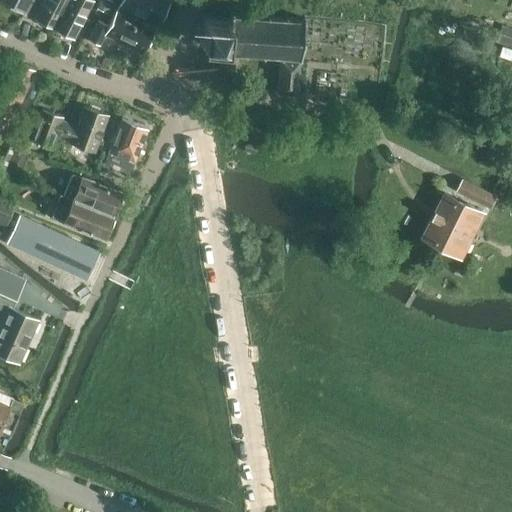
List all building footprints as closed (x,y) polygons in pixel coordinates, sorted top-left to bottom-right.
[(0,0),(24,13),(25,12),(31,0),(0,0)] [(54,28),(67,0),(42,0),(34,18),(54,28)] [(74,38),(93,0),(67,0),(54,28),(74,38)] [(106,13),(112,1),(109,0),(101,0),(97,9),(106,13)] [(158,23),(169,2),(164,0),(122,0),(120,5),(158,23)] [(143,54),(158,23),(120,5),(110,25),(98,20),(89,39),(100,45),(105,35),(143,54)] [(300,60),(304,20),(305,18),(303,18),(303,21),(286,19),(287,17),(285,16),(285,19),(269,18),(269,15),(267,15),(267,17),(251,16),(251,13),(249,13),(249,16),(233,14),(233,12),(231,11),(231,19),(204,17),(201,44),(227,47),(226,55),(228,55),(229,52),(245,54),(245,56),(246,56),(247,54),(263,55),(262,58),(264,58),(265,55),(281,56),(280,59),(281,59),(278,93),(296,95),(300,60)] [(511,44),(511,28),(503,26),(498,41),(511,44)] [(511,60),(511,49),(504,46),(500,56),(511,60)] [(13,118),(35,69),(12,59),(0,86),(0,140),(10,117),(13,118)] [(94,152),(108,114),(84,105),(76,125),(70,141),(70,143),(94,152)] [(70,141),(76,125),(61,120),(63,116),(42,108),(31,139),(51,146),(55,136),(70,141)] [(129,174),(148,128),(122,117),(118,127),(114,126),(113,126),(107,142),(112,144),(103,163),(129,174)] [(19,175),(29,153),(17,147),(7,169),(19,175)] [(113,214),(122,192),(82,177),(81,177),(72,173),(67,185),(77,189),(73,199),(113,214)] [(497,196),(464,179),(458,190),(492,207),(497,196)] [(474,231),(484,212),(448,194),(427,236),(463,254),(472,237),(477,239),(480,234),(474,231)] [(0,221),(6,224),(15,202),(0,195),(0,221)] [(104,237),(113,214),(73,199),(69,209),(59,205),(55,217),(64,221),(104,237)] [(98,253),(19,216),(8,240),(87,277),(98,253)] [(38,319),(11,307),(15,298),(16,298),(25,278),(0,267),(0,324),(0,325),(0,354),(19,363),(38,319)] [(12,430),(24,403),(0,392),(0,427),(1,425),(12,430)]
